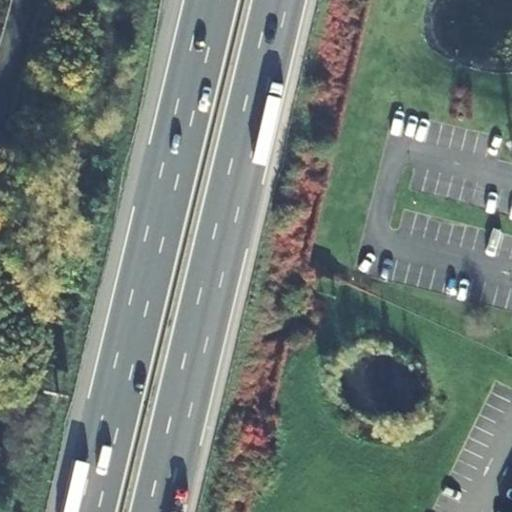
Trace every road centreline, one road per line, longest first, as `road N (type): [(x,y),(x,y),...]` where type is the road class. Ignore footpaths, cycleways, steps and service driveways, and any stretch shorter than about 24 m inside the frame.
road 1 (motorway): [(214,0),(90,511)]
road 2 (motorway): [(157,511),(279,0)]
